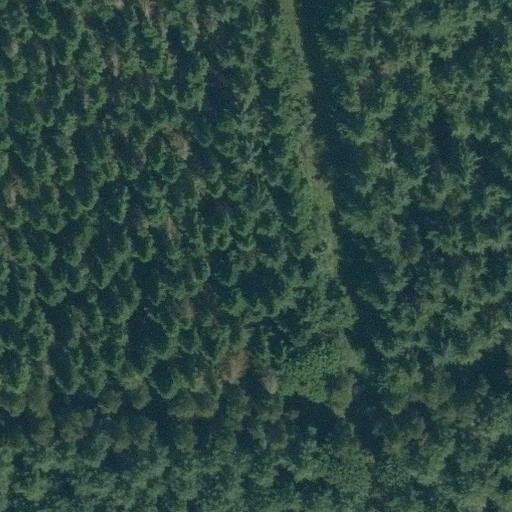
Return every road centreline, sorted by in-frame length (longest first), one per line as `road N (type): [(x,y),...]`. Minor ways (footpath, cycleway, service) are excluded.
road 1 (track): [(347,391),(0,379)]
road 2 (track): [(511,310),(395,381),(347,391)]
